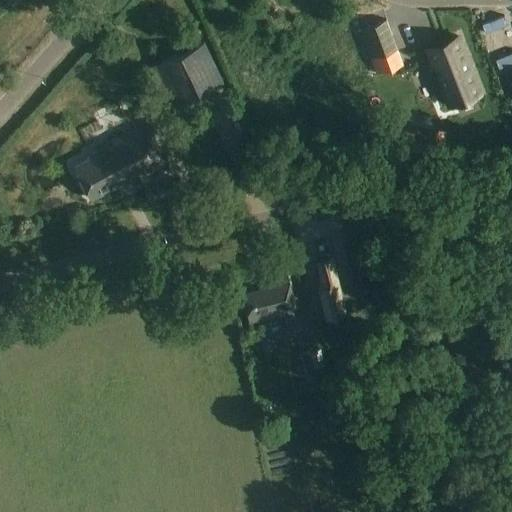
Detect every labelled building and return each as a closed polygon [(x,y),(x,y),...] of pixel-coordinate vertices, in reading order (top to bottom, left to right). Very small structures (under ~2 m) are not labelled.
[(466,35),(437,46),(458,102),(487,91),(466,35)] [(223,83),(204,42),(147,69),(166,110),(223,83)] [(169,167),(147,123),(96,149),(97,151),(87,156),(88,159),(74,166),(91,200),(131,179),(134,185),(169,167)] [(171,197),(167,184),(145,190),(149,203),(171,197)] [(348,315),(334,257),(317,262),(321,280),(318,290),(327,321),(348,315)] [(295,311),(287,278),(278,280),(279,286),(244,294),(251,322),(295,311)] [(313,332),(310,315),(285,321),(288,337),(313,332)]
